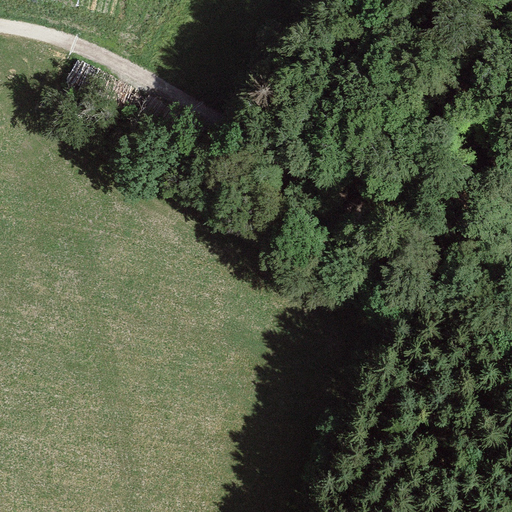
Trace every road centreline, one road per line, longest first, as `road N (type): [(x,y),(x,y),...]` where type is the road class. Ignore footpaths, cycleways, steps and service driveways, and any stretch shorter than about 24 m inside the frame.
road 1 (track): [(442,229),(310,191),(170,88),(107,57),(0,24)]
road 2 (track): [(442,229),(511,120)]
